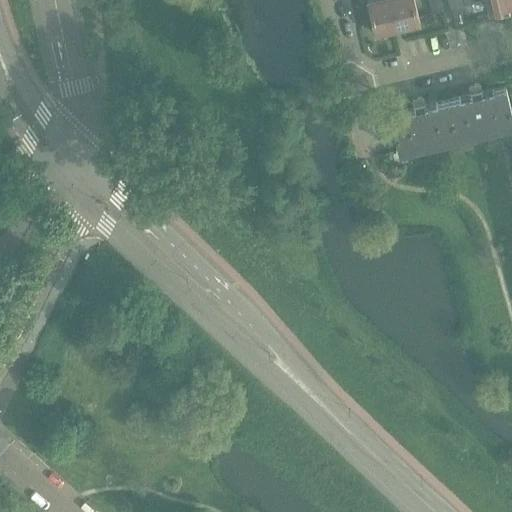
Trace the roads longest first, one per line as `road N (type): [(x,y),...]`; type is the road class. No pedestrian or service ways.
road 1 (secondary): [(303,390),(265,331),(93,168)]
road 2 (secondary): [(79,198),(237,342),(303,390)]
road 3 (secondary): [(303,390),(433,511)]
road 4 (tertiary): [(0,357),(79,198)]
road 5 (residential): [(355,81),(511,46)]
road 6 (tertiary): [(51,168),(0,281)]
